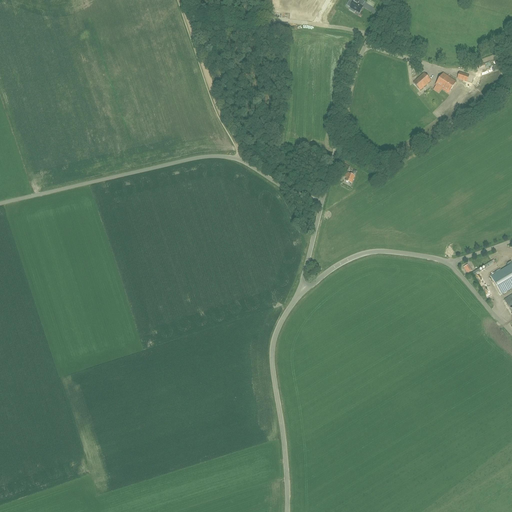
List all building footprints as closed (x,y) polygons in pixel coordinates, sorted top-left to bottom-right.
[(301,0),(297,0),(295,3),(304,9),(307,4),(301,0)] [(359,13),(363,7),(357,4),(359,0),(358,0),(351,0),(350,1),(353,3),(350,8),(359,13)] [(460,73),(458,79),(467,82),(469,76),(460,73)] [(424,74),(413,83),(420,90),(431,81),(424,74)] [(443,74),(436,85),(448,94),(456,82),(443,74)] [(432,94),(429,100),(435,103),(439,98),(432,94)] [(347,178),(345,181),(351,183),(355,176),(347,173),(345,177),(347,178)] [(511,288),(511,264),(490,277),(500,295),(511,288)]
